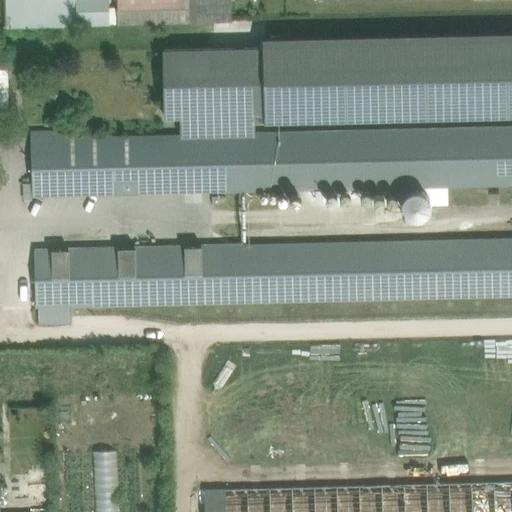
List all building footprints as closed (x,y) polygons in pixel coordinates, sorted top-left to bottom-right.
[(76,0),(78,26),(111,25),(110,0),(76,0)] [(119,22),(119,25),(191,23),(190,0),(118,0),(119,8),(119,22)] [(181,118),(181,135),(69,138),(69,128),(31,129),(31,136),(31,139),(33,195),(54,194),(213,190),(260,189),(278,189),(372,187),(401,186),(432,185),(489,184),(500,183),(511,183),(511,126),(256,133),(255,122),(511,115),(511,32),(263,39),(263,48),(163,50),(165,118),(181,118)] [(36,306),(40,306),(40,324),(72,323),(72,305),(511,294),(511,238),(35,250),(36,306)] [(511,511),(511,478),(206,486),(207,503),(198,503),(198,511),(511,511)]
